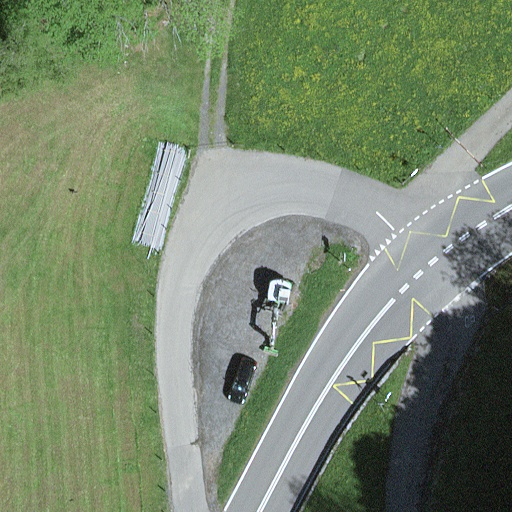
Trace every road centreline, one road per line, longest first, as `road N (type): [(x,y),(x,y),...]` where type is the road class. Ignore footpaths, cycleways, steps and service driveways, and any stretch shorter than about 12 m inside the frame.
road 1 (residential): [(190,511),(175,297),(187,249),(219,201),(267,181),(336,193),(383,220),(427,266)]
road 2 (primary): [(427,266),(346,361),(260,511)]
road 3 (residential): [(404,511),(410,447),(439,343),(427,266)]
road 4 (track): [(231,192),(213,150),(222,0)]
